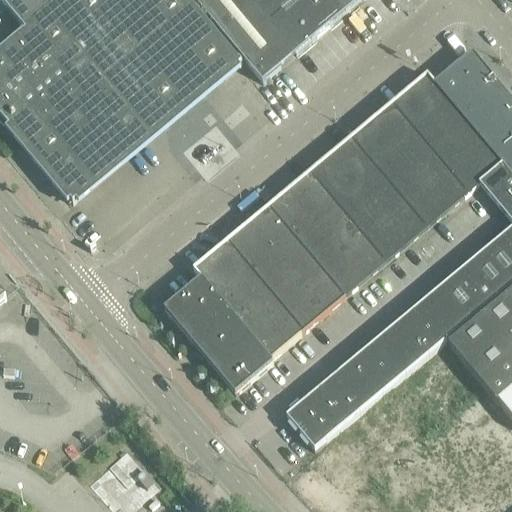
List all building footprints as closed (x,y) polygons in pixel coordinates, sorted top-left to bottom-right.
[(0,0),(0,3),(26,34),(24,35),(0,55),(0,118),(71,204),(73,207),(77,204),(76,203),(238,68),(239,69),(242,66),(186,0),(0,0)] [(190,0),(244,64),(263,86),(297,57),(365,0),(190,0)] [(511,105),(472,57),(435,87),(503,169),(511,179),(511,105)] [(236,398),(273,367),(270,364),(346,301),(345,300),(479,188),(503,169),(435,87),(428,78),(185,280),(193,290),(165,313),(236,398)] [(511,289),(511,179),(503,169),(479,188),(511,227),(511,232),(459,277),(487,311),(511,289)] [(487,311),(459,277),(436,297),(464,330),(487,311)] [(511,295),(449,348),(499,407),(511,395),(511,295)] [(436,297),(413,316),(441,349),(464,330),(436,297)] [(441,349),(413,316),(390,335),(418,369),(441,349)] [(390,335),(366,354),(395,388),(418,369),(390,335)] [(395,388),(366,354),(343,373),(372,407),(395,388)] [(343,373),(320,393),(349,426),(372,407),(343,373)] [(315,455),(349,426),(320,393),(287,421),(315,455)] [(154,486),(144,474),(137,480),(147,492),(154,486)]
